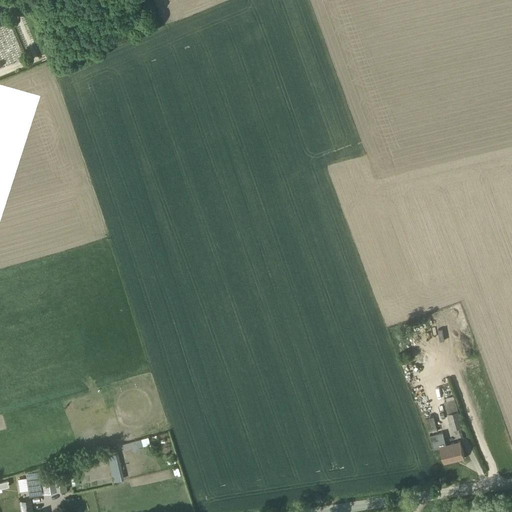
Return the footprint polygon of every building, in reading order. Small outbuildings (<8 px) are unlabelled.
[(451,431),(462,427),(454,399),(443,402),(447,415),(446,415),(451,431)] [(443,464),(464,459),(459,441),(445,444),(442,433),(438,434),(432,411),(423,413),(429,436),(433,449),(439,448),(443,464)] [(125,451),(138,446),(135,439),(123,444),(125,451)] [(108,461),(113,482),(123,480),(118,459),(108,461)] [(59,464),(61,470),(69,468),(68,462),(59,464)] [(26,478),(17,480),(19,492),(27,490),(28,497),(66,491),(64,473),(39,476),(38,471),(25,473),(26,478)] [(65,499),(66,509),(74,508),(72,498),(65,499)] [(31,511),(30,500),(21,502),(22,511),(31,511)]
